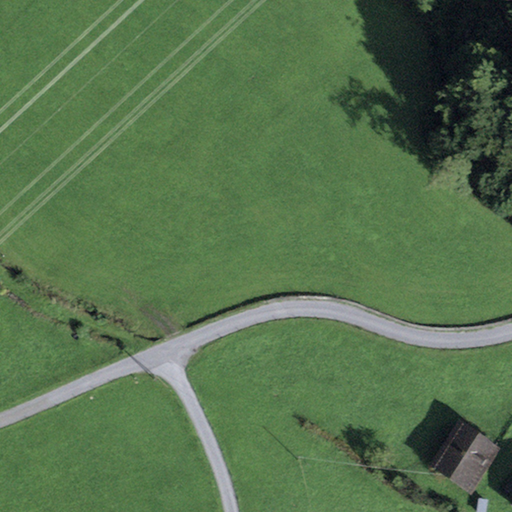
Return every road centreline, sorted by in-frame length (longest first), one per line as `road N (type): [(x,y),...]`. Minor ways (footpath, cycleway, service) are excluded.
road 1 (unclassified): [(511,327),(424,338),(304,306),(239,318),(157,355)]
road 2 (unclassified): [(230,511),(215,453),(157,355)]
road 3 (unclassified): [(157,355),(0,421)]
